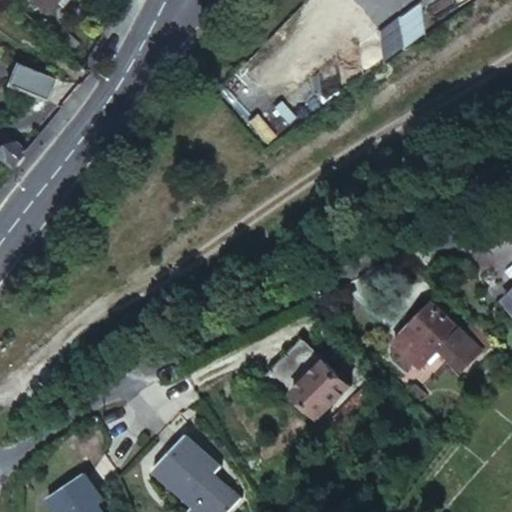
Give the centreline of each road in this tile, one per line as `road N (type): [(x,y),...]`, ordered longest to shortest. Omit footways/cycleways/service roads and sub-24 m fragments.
road 1 (residential): [(0,457),(144,363),(401,240),(464,242)]
road 2 (secondary): [(0,243),(105,96),(157,0)]
